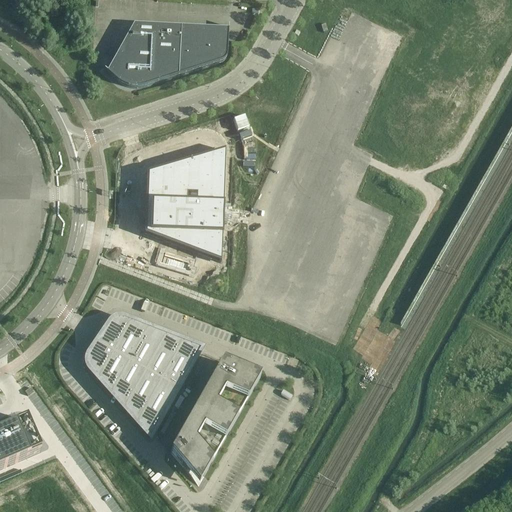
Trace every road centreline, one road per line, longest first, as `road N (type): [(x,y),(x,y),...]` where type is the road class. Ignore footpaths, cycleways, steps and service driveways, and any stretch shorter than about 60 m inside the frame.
road 1 (unclassified): [(72,144),(242,84),(295,0)]
road 2 (tertiary): [(0,349),(46,305),(71,256),(80,213),(72,144)]
road 3 (tertiary): [(511,430),(411,511)]
road 4 (tertiary): [(72,144),(46,94),(0,49)]
